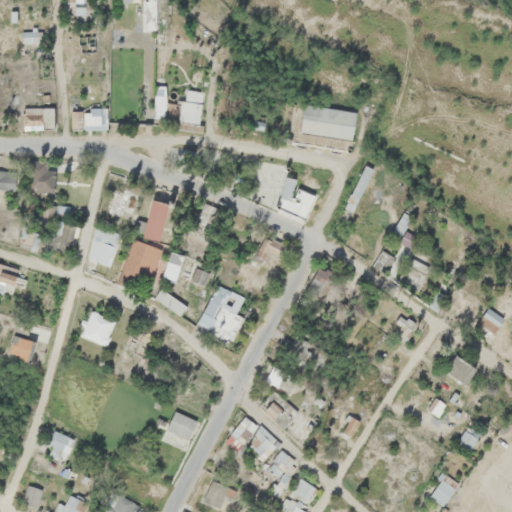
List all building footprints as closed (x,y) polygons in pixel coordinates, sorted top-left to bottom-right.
[(159,0),(147,0),(147,23),(160,23),(159,0)] [(43,20),(26,20),(26,35),(43,35),(43,20)] [(358,100),(295,98),(294,137),(356,140),(358,100)] [(376,163),(370,160),(355,184),(361,188),(376,163)] [(58,185),(58,163),(40,163),(40,185),(58,185)] [(92,171),(73,169),(72,178),(91,181),(92,171)] [(146,227),(162,232),(173,194),(156,189),(146,227)] [(125,269),(156,278),(167,241),(136,232),(125,269)] [(31,332),(15,333),(16,350),(31,349),(31,332)] [(170,426),(191,435),(199,415),(177,407),(170,426)] [(460,437),(472,445),(486,425),(474,417),(460,437)] [(72,432),(58,426),(49,447),(63,453),(72,432)] [(301,511),(303,511),(321,483),(303,472),(284,501),(301,511)] [(432,491),(447,501),(459,484),(445,473),(432,491)] [(81,511),(88,497),(73,491),(63,511),(81,511)]
